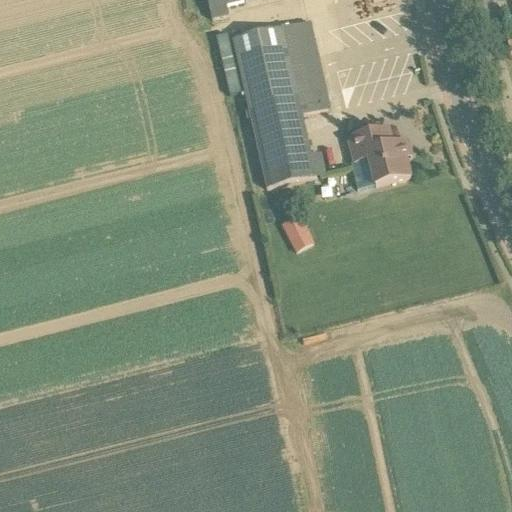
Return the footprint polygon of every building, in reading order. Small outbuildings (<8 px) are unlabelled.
[(272,0),(206,0),(213,24),(229,20),(227,11),(272,0)] [(282,33),(303,120),(331,113),(311,26),(282,33)] [(303,120),(282,33),(234,44),(269,194),(318,182),(303,120)] [(359,193),(376,189),(377,189),(412,181),(404,151),(411,149),(409,143),(394,147),(390,131),(349,141),(356,166),(352,167),(359,193)] [(310,237),(291,248),(296,258),(315,248),(310,237)]
